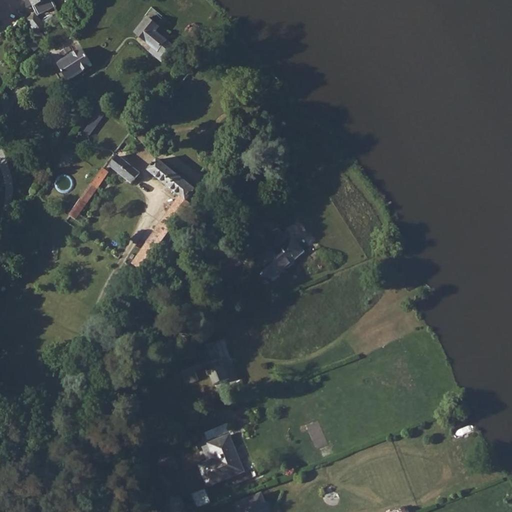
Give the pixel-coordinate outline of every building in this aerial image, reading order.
[(25,0),(28,7),(34,4),(39,14),(56,5),(53,0),(25,0)] [(29,23),(39,34),(43,31),(50,25),(45,20),(42,23),(37,16),(29,23)] [(159,28),(147,18),(135,33),(153,48),(150,51),(161,61),(173,47),(155,32),(159,28)] [(33,46),(35,47),(37,47),(38,45),(39,44),(39,43),(40,45),(49,37),(43,31),(39,34),(35,39),(36,40),(35,40),(33,41),(32,42),(32,43),(32,45),(33,46)] [(62,47),(64,55),(71,53),(69,45),(62,47)] [(93,66),(82,48),(57,64),(68,82),(93,66)] [(92,134),(105,112),(99,108),(86,131),(92,134)] [(118,156),(110,166),(132,183),(140,174),(118,156)] [(158,159),(149,171),(179,196),(168,210),(171,213),(157,231),(155,230),(146,242),(147,243),(147,244),(156,251),(179,220),(184,214),(192,204),(188,201),(196,190),(158,159)] [(103,168),(95,179),(101,184),(109,172),(103,168)] [(251,176),(245,189),(242,195),(255,202),(267,178),(254,171),(251,176)] [(80,199),(69,215),(75,220),(87,203),(80,199)] [(184,214),(179,220),(190,228),(194,221),(184,214)] [(277,242),(254,261),(272,281),(295,262),(293,261),(305,251),(292,236),(287,240),(285,236),(287,234),(284,231),(275,239),(277,242)] [(197,349),(200,358),(179,367),(187,386),(201,380),(198,371),(206,368),(209,375),(210,375),(214,385),(230,379),(215,342),(197,349)] [(227,423),(206,431),(209,439),(230,430),(227,423)] [(244,471),(229,435),(209,443),(215,459),(200,465),(208,485),(244,471)] [(195,492),(197,503),(209,501),(208,490),(195,492)] [(268,511),(261,494),(236,504),(239,511),(268,511)] [(174,495),(166,499),(171,511),(173,511),(180,509),(174,495)]
